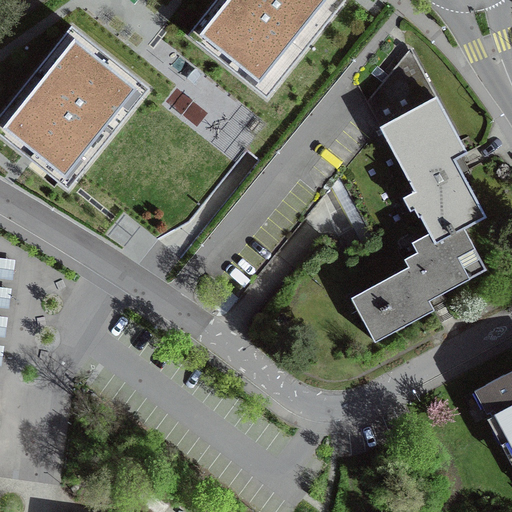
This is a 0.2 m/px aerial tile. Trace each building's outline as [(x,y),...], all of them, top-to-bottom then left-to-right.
[(215,0),(188,35),(267,98),(345,0),(215,0)] [(150,88),(72,26),(0,114),(0,135),(68,190),(150,88)] [(411,48),(366,102),(422,204),(416,207),(430,233),(435,242),(465,228),(486,216),(455,159),(468,153),(411,48)] [(465,228),(435,242),(417,252),(405,259),(409,266),(361,292),(373,315),(364,320),(375,341),(434,309),(429,300),(487,269),(465,228)] [(435,242),(430,233),(412,242),(417,252),(435,242)] [(14,262),(0,259),(0,275),(12,277),(14,262)] [(10,290),(0,288),(0,304),(8,306),(10,290)] [(511,429),(511,369),(481,387),(505,431),(511,427),(511,429)]
